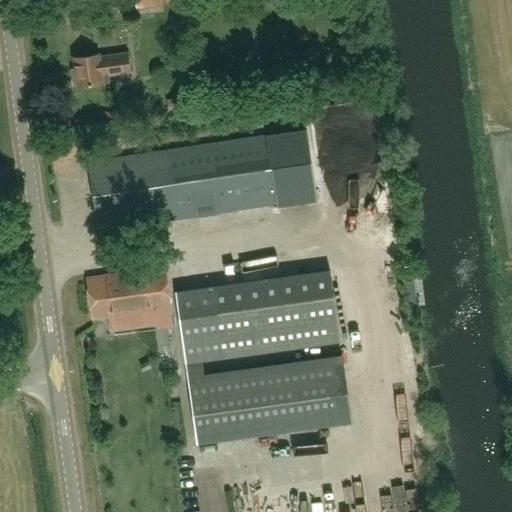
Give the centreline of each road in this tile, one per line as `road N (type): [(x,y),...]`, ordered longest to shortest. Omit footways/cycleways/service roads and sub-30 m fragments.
road 1 (tertiary): [(54,376),(3,0)]
road 2 (tertiary): [(73,511),(54,376)]
